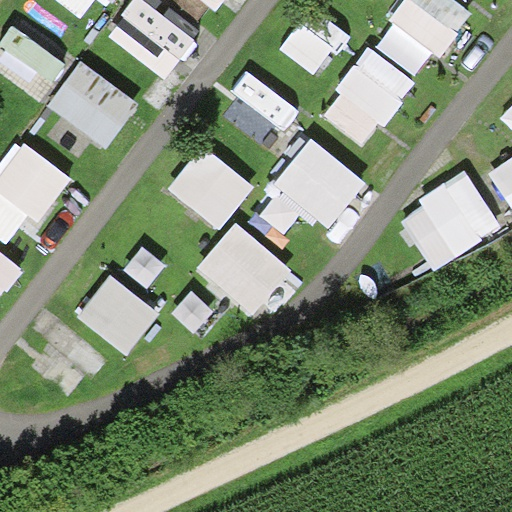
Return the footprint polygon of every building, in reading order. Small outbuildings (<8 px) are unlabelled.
[(58,0),(94,17),(101,0),(58,0)] [(186,65),(207,40),(159,0),(145,0),(130,18),(186,65)] [(200,0),(215,11),(222,0),(200,0)] [(466,0),(416,0),(332,116),(377,148),(478,8),(466,0)] [(333,76),(354,29),(315,12),(294,58),(333,76)] [(0,51),(0,66),(48,104),(80,64),(25,20),(0,51)] [(56,105),(117,150),(150,106),(89,61),(56,105)] [(349,236),(372,165),(303,142),(280,213),(349,236)] [(35,143),(0,193),(0,229),(25,247),(77,172),(35,143)] [(210,146),(178,192),(232,231),(265,184),(210,146)] [(511,163),(498,173),(511,196),(511,163)] [(511,223),(479,173),(409,218),(444,272),(511,228),(511,223)] [(0,309),(33,267),(0,241),(0,309)] [(138,356),(172,314),(121,272),(87,315),(138,356)]
